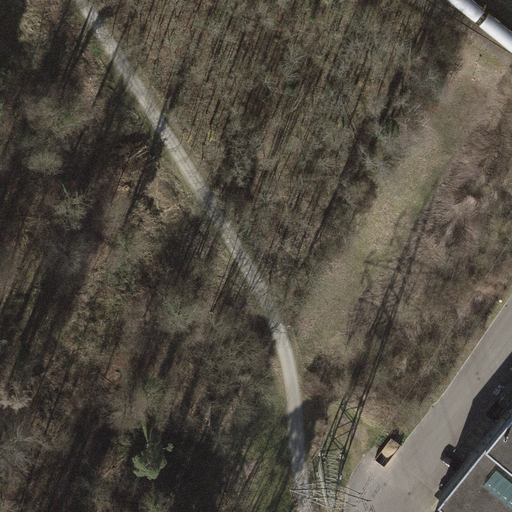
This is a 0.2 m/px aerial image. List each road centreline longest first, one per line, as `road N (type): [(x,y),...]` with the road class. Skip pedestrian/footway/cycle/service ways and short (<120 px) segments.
road 1 (track): [(76,0),(285,337),(307,511)]
road 2 (track): [(295,401),(356,425),(392,502)]
